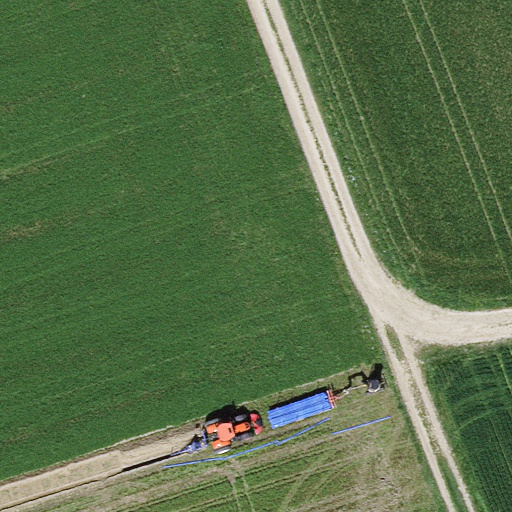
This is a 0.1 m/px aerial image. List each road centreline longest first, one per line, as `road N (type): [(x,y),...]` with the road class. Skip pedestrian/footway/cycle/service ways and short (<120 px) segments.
road 1 (track): [(511,344),(406,368),(261,0)]
road 2 (track): [(406,368),(461,511)]
